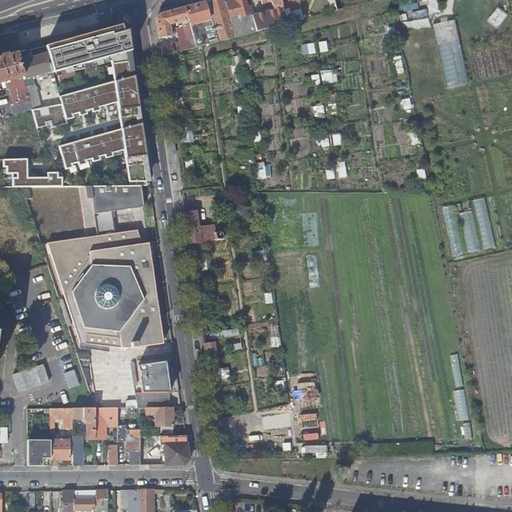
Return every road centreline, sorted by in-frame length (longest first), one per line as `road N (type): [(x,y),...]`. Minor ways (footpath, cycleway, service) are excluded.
road 1 (tertiary): [(206,480),(135,0)]
road 2 (residential): [(0,481),(206,480)]
road 3 (residential): [(322,494),(491,511)]
